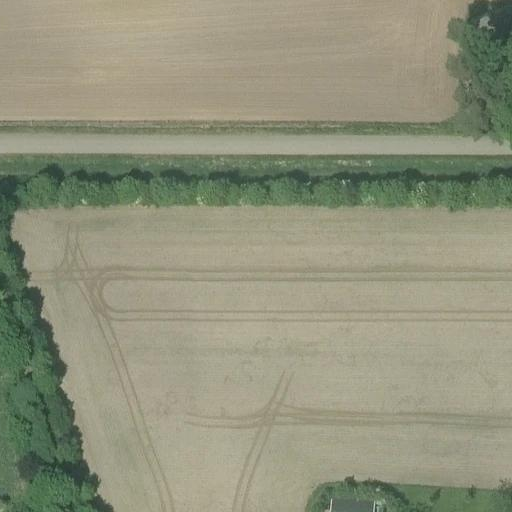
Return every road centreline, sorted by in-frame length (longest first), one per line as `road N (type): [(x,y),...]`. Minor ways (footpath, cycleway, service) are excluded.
road 1 (unclassified): [(0,145),(511,146)]
road 2 (unknown): [(0,252),(69,511)]
